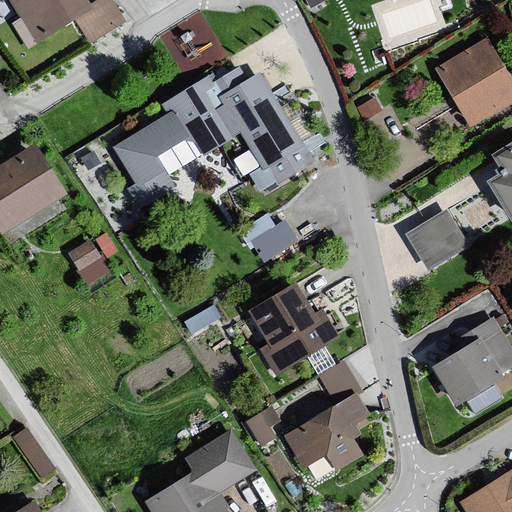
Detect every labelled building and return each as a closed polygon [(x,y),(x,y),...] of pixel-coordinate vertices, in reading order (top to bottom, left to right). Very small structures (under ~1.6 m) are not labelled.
[(88,0),(12,0),(37,40),(74,17),(92,6),(88,0)] [(99,0),(92,6),(74,17),(90,42),(126,21),(112,0),(99,0)] [(511,89),(483,43),(432,73),(466,132),(511,107),(511,89)] [(141,206),(175,186),(157,156),(191,137),(203,157),(241,135),(271,186),(311,163),(259,75),(247,82),(239,69),(215,83),(213,75),(163,104),(169,115),(114,146),(135,183),(130,188),(141,206)] [(502,176),(488,184),(510,222),(511,221),(511,143),(491,156),(502,176)] [(31,148),(0,167),(0,236),(63,200),(31,148)] [(443,215),(405,238),(425,276),(466,253),(443,215)] [(299,239),(286,219),(251,241),(264,262),(299,239)] [(99,257),(89,240),(69,252),(80,269),(99,257)] [(294,288),(247,316),(264,351),(257,358),(275,383),(336,344),(318,313),(312,319),(294,288)] [(458,355),(426,373),(451,410),(491,388),(511,375),(511,358),(493,325),(455,347),(458,355)] [(367,421),(354,399),(281,437),(296,472),(323,459),(334,476),(360,457),(348,434),(367,421)] [(269,402),(248,412),(261,437),(281,427),(269,402)] [(43,472),(58,462),(28,419),(14,429),(43,472)] [(194,476),(141,505),(144,511),(227,511),(218,495),(255,475),(231,432),(184,458),(194,476)] [(511,511),(511,474),(465,503),(469,511),(511,511)]
